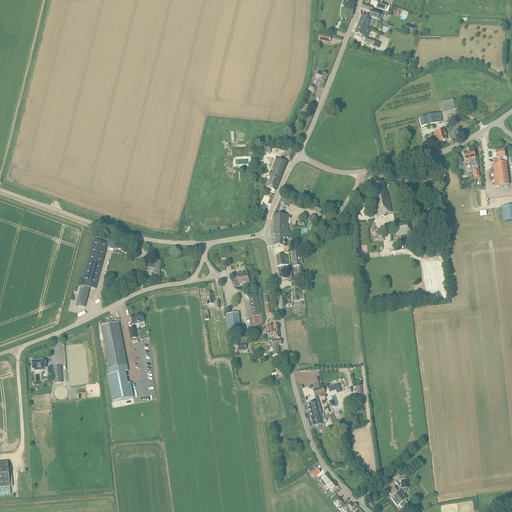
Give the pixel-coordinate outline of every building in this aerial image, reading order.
[(378,1),(376,7),(385,11),(387,4),(378,1)] [(369,16),(374,18),(378,20),(380,14),(371,11),(369,16)] [(359,21),(358,24),(366,28),(370,18),(362,15),(359,21)] [(371,30),(369,29),(366,28),(358,24),(354,34),(365,38),(363,42),(375,47),(379,49),(380,46),(379,46),(380,43),(378,42),(375,41),(367,38),(371,30)] [(320,35),(319,41),(330,43),(331,37),(320,35)] [(319,80),(316,86),(318,87),(323,88),(328,76),(323,74),(321,73),(321,74),(319,73),(318,74),(317,78),(317,79),(319,80)] [(306,91),(313,93),(316,87),(309,84),(306,91)] [(453,102),(453,100),(440,103),(443,113),(459,109),(457,101),(453,102)] [(418,118),(420,122),(421,127),(442,122),(441,117),(440,113),(431,115),(431,113),(428,113),(428,116),(418,118)] [(440,132),(434,133),(437,142),(446,140),(444,131),(443,131),(443,129),(439,130),(440,132)] [(295,151),(290,149),(289,148),(288,152),(285,151),(282,156),(285,157),(284,158),(290,161),(295,151)] [(505,156),(505,155),(505,150),(496,152),(497,158),(494,159),(495,164),(493,164),(493,169),(496,187),(509,185),(506,162),(507,162),(507,156),(505,156)] [(464,154),(465,161),(466,164),(470,163),(471,166),(473,165),(474,167),(472,169),(474,178),(480,177),(477,161),(476,161),(475,159),(474,157),(473,152),(464,154)] [(267,188),(270,190),(275,191),(287,164),(282,162),(277,159),(271,173),(270,172),(269,174),(270,175),(267,180),(270,181),(267,188)] [(391,213),(388,197),(387,192),(385,193),(383,183),(372,185),(377,216),(382,215),(385,215),(385,214),(391,213)] [(511,205),(500,207),(502,222),(511,220),(511,205)] [(308,222),(313,225),(316,218),(311,215),(308,222)] [(290,231),(288,231),(288,219),(291,219),(291,216),(273,216),(273,247),(284,247),(284,238),(287,238),(288,235),(289,235),(289,234),(290,234),(290,231)] [(398,230),(395,230),(396,235),(411,232),(410,227),(409,223),(397,225),(398,230)] [(96,289),(107,244),(93,240),(81,285),(96,289)] [(291,267),(299,266),(299,273),(302,272),(301,266),(300,266),(299,253),(291,254),(292,263),(291,263),(291,267)] [(276,256),(277,267),(288,265),(287,256),(283,256),(283,255),(276,256)] [(149,272),(149,271),(153,272),(153,274),(159,275),(161,262),(155,261),(154,266),(150,265),(144,264),(143,271),(149,272)] [(238,285),(249,283),(247,274),(240,276),(240,275),(236,275),(237,280),(234,281),(235,287),(239,287),(238,285)] [(78,306),(84,308),(89,288),(83,287),(78,306)] [(300,292),(298,292),(298,291),(292,292),(293,302),(299,301),(301,300),(300,292)] [(220,309),(219,306),(218,301),(214,302),(212,293),(205,295),(206,300),(207,306),(215,305),(216,310),(220,309)] [(249,298),(252,315),(261,314),(257,297),(249,298)] [(132,325),(144,322),(142,313),(137,314),(138,315),(136,315),(130,316),(132,325)] [(227,315),(229,335),(241,334),(238,314),(227,315)] [(262,323),(261,315),(253,316),(253,318),(244,323),(248,331),(262,323)] [(127,365),(119,328),(118,323),(101,326),(102,331),(109,369),(110,375),(107,376),(112,403),(134,398),(130,383),(127,384),(125,372),(128,371),(127,365)] [(278,324),(271,325),(267,326),(268,334),(274,333),(275,339),(280,338),(278,324)] [(128,329),(130,339),(137,338),(134,328),(128,329)] [(271,341),(269,341),(270,349),(272,348),(273,357),(279,356),(278,345),(281,345),(281,340),(271,341)] [(44,368),(46,368),(45,360),(32,361),(32,369),(34,369),(34,371),(40,370),(44,370),(44,368)] [(325,393),(323,388),(313,390),(315,396),(325,393)] [(325,419),(324,419),(319,402),(306,406),(312,428),(327,423),(327,422),(327,420),(325,419)] [(0,462),(0,488),(10,487),(8,462),(0,462)] [(310,475),(313,479),(319,473),(316,470),(310,475)] [(325,487),(324,488),(325,490),(326,489),(327,489),(329,488),(332,491),(334,490),(337,486),(326,474),(322,477),(319,480),(325,487)] [(395,495),(391,498),(397,507),(399,505),(402,509),(408,504),(405,501),(406,500),(403,496),(405,495),(406,491),(407,490),(406,489),(408,489),(408,487),(408,483),(411,483),(411,480),(409,475),(403,476),(404,479),(404,480),(401,481),(402,489),(401,492),(400,491),(395,495)] [(331,499),(330,501),(333,503),(334,502),(338,507),(340,505),(343,508),(342,509),(345,511),(346,511),(349,510),(351,511),(353,511),(358,507),(354,503),(353,505),(350,502),(346,506),(345,505),(345,506),(343,503),(343,502),(338,498),(336,495),(335,496),(331,499)]
